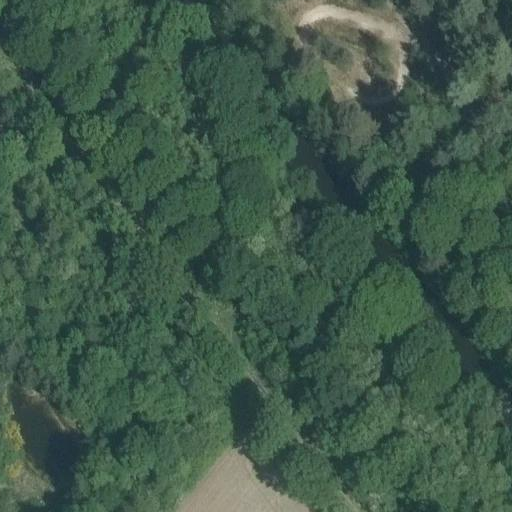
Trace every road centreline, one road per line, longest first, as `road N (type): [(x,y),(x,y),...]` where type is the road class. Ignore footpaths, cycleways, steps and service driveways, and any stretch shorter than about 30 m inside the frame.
road 1 (track): [(0,54),(366,511)]
road 2 (track): [(424,0),(502,95)]
